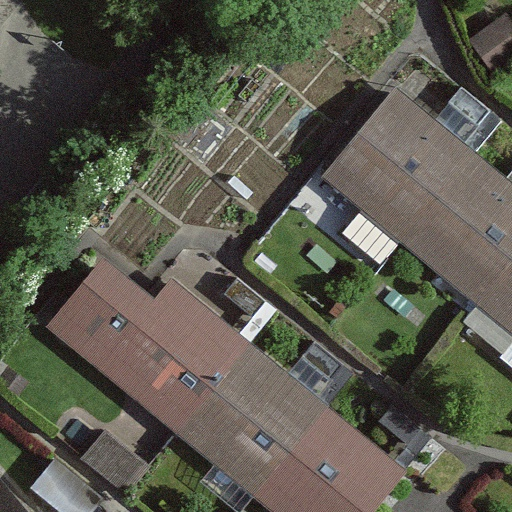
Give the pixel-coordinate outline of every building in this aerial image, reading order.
[(146,25),(112,67),(160,106),(194,63),(146,25)] [(511,332),(511,191),(397,100),(328,186),(511,332)] [(57,335),(274,511),(385,511),(411,480),(173,286),(160,302),(115,265),(57,335)] [(149,463),(105,426),(82,453),(126,490),(149,463)] [(55,457),(32,483),(65,511),(88,511),(101,498),(55,457)] [(19,511),(0,490),(0,511),(19,511)]
